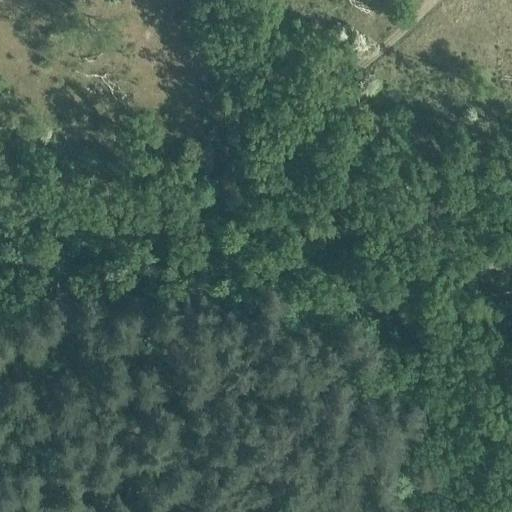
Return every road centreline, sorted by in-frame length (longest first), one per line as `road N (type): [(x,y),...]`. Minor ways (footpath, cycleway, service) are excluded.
road 1 (track): [(425,0),(280,134),(189,205)]
road 2 (track): [(189,205),(0,210)]
